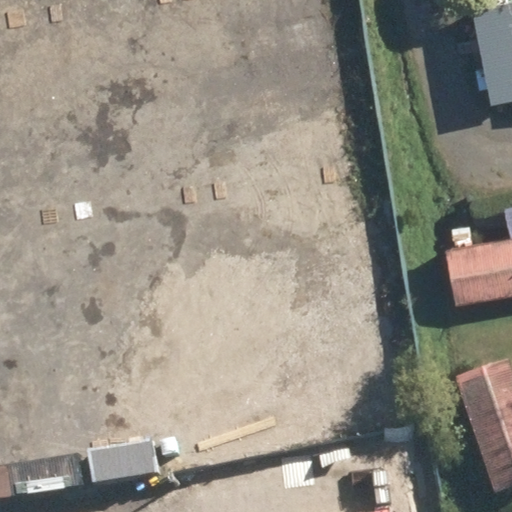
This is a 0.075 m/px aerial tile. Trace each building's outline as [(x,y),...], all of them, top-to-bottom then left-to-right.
[(24,0),(50,151),(227,122),(214,48),(134,61),(124,0),(24,0)] [(353,0),(297,0),(315,126),(370,118),(353,0)] [(511,16),(510,0),(471,0),(482,94),(511,91),(511,16)] [(177,202),(192,316),(343,295),(323,153),(322,153),(241,163),(244,193),(177,202)] [(511,232),(448,244),(457,300),(511,290),(511,232)] [(348,315),(195,340),(207,413),(246,408),(264,511),(377,494),(348,315)] [(145,348),(40,366),(64,511),(207,511),(193,424),(159,430),(145,348)] [(457,382),(499,498),(511,492),(511,367),(510,362),(457,382)]
